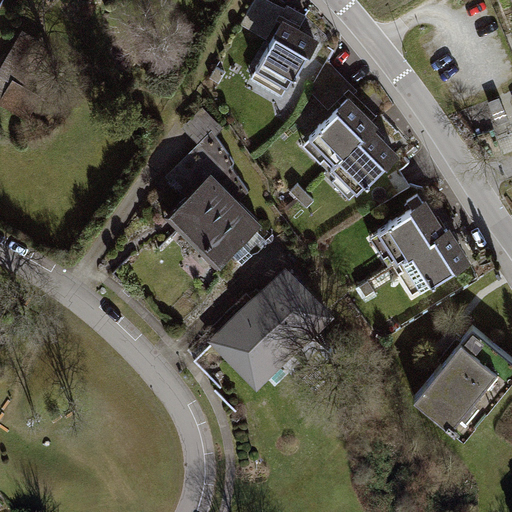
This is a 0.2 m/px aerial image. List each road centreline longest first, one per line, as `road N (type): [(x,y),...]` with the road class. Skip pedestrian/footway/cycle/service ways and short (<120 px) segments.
road 1 (residential): [(185,511),(191,448),(158,375),(69,294),(0,250)]
road 2 (residential): [(339,0),(378,44),(511,243)]
